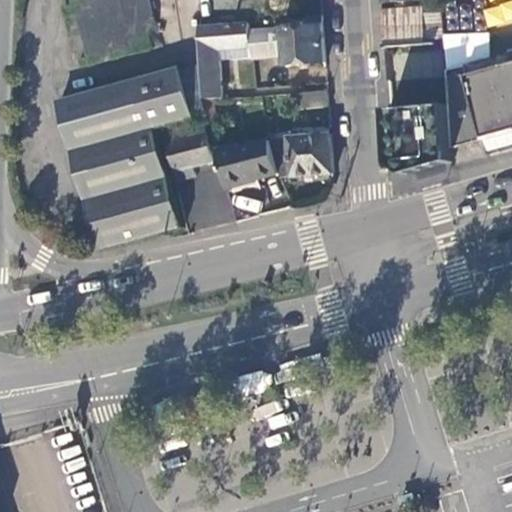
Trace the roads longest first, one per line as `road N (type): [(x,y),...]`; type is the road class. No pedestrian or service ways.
road 1 (primary): [(24,378),(385,303)]
road 2 (residential): [(351,0),(368,227)]
road 3 (trunk): [(195,275),(61,265),(26,245),(0,215)]
road 4 (primary): [(195,275),(0,312)]
road 5 (primary): [(368,227),(195,275)]
road 6 (primary): [(511,184),(368,227)]
road 7 (primary): [(385,303),(511,265)]
